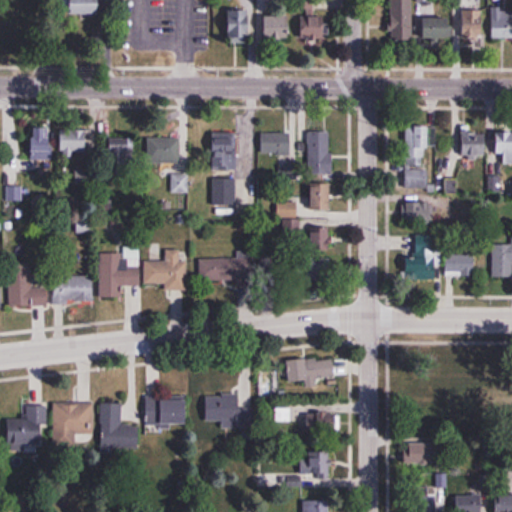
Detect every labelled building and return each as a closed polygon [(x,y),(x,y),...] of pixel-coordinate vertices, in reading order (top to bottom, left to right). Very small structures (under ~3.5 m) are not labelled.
[(74,0),(74,13),(102,13),(102,0),(74,0)] [(415,40),(414,0),(389,0),(390,41),(415,40)] [(252,8),(228,8),(228,37),(252,37),(252,8)] [(462,10),(462,40),(484,40),(484,10),(462,10)] [(291,38),(291,14),(264,14),(264,38),(291,38)] [(302,15),(302,37),(327,37),(327,15),(302,15)] [(422,16),(422,38),(452,38),(452,16),(422,16)] [(428,125),(406,125),(406,188),(429,188),(429,168),(428,168),(428,125)] [(88,129),(61,129),(61,152),(88,152),(88,129)] [(333,174),(333,130),(309,130),(309,174),(333,174)] [(237,169),(237,131),(212,131),(212,169),(237,169)] [(261,154),(292,154),(292,132),(261,132),(261,154)] [(487,132),(463,132),(463,156),(487,156),(487,132)] [(110,162),(135,162),(135,138),(110,138),(110,162)] [(148,161),(181,161),(181,138),(148,138),(148,161)] [(172,192),(188,192),(188,174),(172,174),(172,192)] [(212,205),(236,205),(236,177),(212,177),(212,205)] [(330,185),(311,185),(311,209),(330,209),(330,185)] [(434,224),(434,202),(416,202),(416,224),(434,224)] [(310,251),(332,250),(331,228),(303,229),(303,221),(295,221),(296,238),(310,237),(310,251)] [(408,256),(408,279),(437,279),(437,234),(415,234),(415,256),(408,256)] [(493,245),(493,277),(511,277),(511,264),(511,263),(511,235),(511,245),(493,245)] [(166,290),(187,290),(187,250),(167,250),(167,261),(145,261),(145,284),(166,284),(166,290)] [(100,253),(101,298),(122,297),(122,286),(141,286),(140,252),(100,253)] [(477,275),(477,254),(448,254),(448,275),(477,275)] [(256,282),(256,259),(199,259),(199,282),(256,282)] [(333,259),(313,259),(313,269),(333,269),(333,259)] [(55,276),(55,301),(94,301),(94,276),(55,276)] [(47,280),(10,280),(10,306),(47,306),(47,280)] [(288,381),(336,378),(335,358),(287,360),(288,381)] [(255,422),(254,406),(248,406),(248,396),(206,396),(207,422),(255,422)] [(147,398),(147,427),(188,427),(188,398),(147,398)] [(53,403),(53,446),(76,446),(76,434),(94,434),(94,403),(53,403)] [(112,447),(139,447),(139,426),(121,426),(121,403),(101,403),(101,454),(112,454),(112,447)] [(9,418),(8,444),(45,444),(46,406),(26,406),(26,419),(9,418)] [(290,409),(280,409),(280,420),(290,420),(290,409)] [(340,434),(341,414),(295,413),(295,433),(340,434)] [(435,462),(435,443),(409,443),(409,462),(435,462)] [(331,481),(330,452),(304,452),(305,482),(331,481)] [(416,486),(416,511),(438,511),(438,486),(416,486)] [(456,494),(456,511),(482,511),(483,494),(456,494)] [(511,511),(511,494),(494,494),(493,511),(511,511)] [(331,511),(332,499),(304,500),(303,511),(331,511)]
